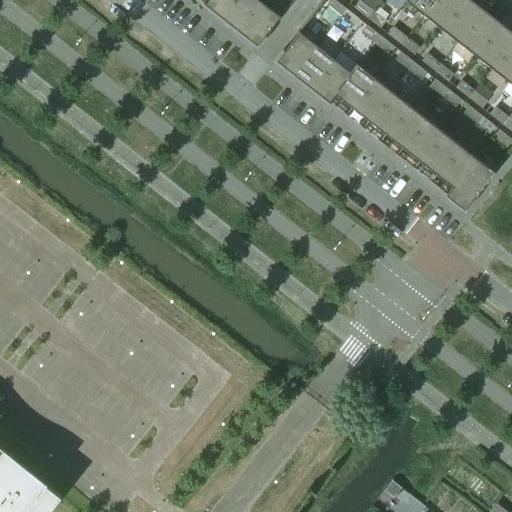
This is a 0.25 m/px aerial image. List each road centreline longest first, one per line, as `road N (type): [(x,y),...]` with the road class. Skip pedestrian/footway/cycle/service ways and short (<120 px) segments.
road 1 (unclassified): [(0,5),(392,311)]
road 2 (unclassified): [(416,282),(58,0)]
road 3 (residential): [(442,248),(127,0)]
road 4 (unclassified): [(392,311),(511,406)]
road 5 (unclassified): [(511,356),(416,282)]
